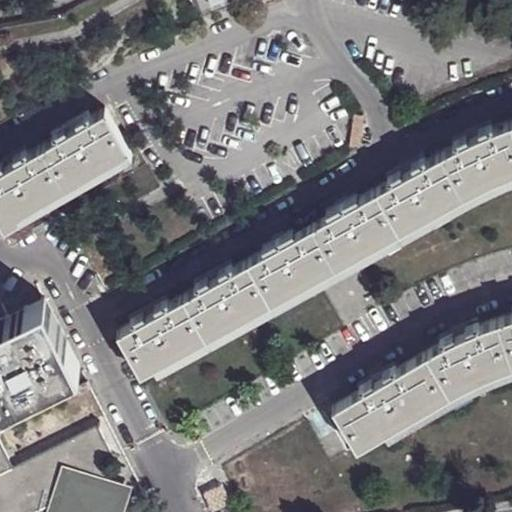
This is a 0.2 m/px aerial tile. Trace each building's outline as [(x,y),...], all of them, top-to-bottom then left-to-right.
[(18,210),(128,146),(105,105),(89,113),(53,135),(27,150),(0,166),(0,217),(4,224),(21,215),(18,210)] [(50,130),(53,135),(89,113),(87,108),(50,130)] [(173,297),(135,317),(119,326),(141,370),(489,182),(494,179),(511,172),(511,117),(493,124),(455,142),(425,159),(389,179),(348,201),(338,208),(288,234),(278,240),(236,262),(199,282),(173,297)] [(453,137),(455,142),(493,124),(492,119),(453,137)] [(0,158),(0,166),(27,150),(23,145),(0,158)] [(131,151),(128,146),(18,210),(21,215),(131,151)] [(386,174),(389,179),(425,159),(422,155),(386,174)] [(335,203),(338,208),(348,201),(346,197),(335,203)] [(275,235),(278,240),(288,234),(286,229),(275,235)] [(197,277),(199,282),(236,262),(233,257),(197,277)] [(133,312),(135,317),(173,297),(170,292),(133,312)] [(0,401),(5,399),(4,397),(76,362),(77,365),(81,362),(46,294),(0,316),(0,401)] [(354,447),(384,430),(476,376),(489,370),(502,364),(511,359),(511,308),(510,309),(500,312),(494,314),(485,318),(476,322),(467,326),(458,330),(449,334),(440,340),(394,367),(359,388),(331,404),(354,447)] [(436,334),(440,340),(449,334),(458,330),(467,326),(476,322),(474,316),(455,324),(436,334)] [(476,376),(384,430),(386,434),(481,380),(494,374),(507,369),(511,367),(511,359),(502,364),(489,370),(476,376)] [(355,381),(359,388),(394,367),(391,360),(355,381)] [(111,487),(106,484),(110,472),(103,457),(112,453),(98,425),(0,474),(0,511),(112,511),(117,498),(111,487)]
